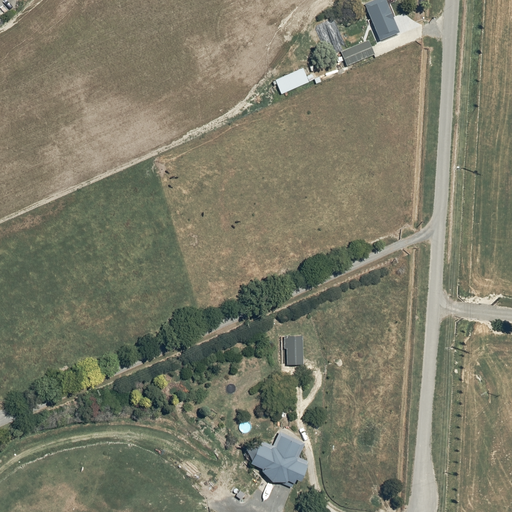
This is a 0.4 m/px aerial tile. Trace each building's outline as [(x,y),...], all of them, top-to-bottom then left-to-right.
[(371,25),(367,27),(371,37),(375,36),(379,45),(397,37),(390,19),(388,20),(382,5),(366,11),(371,25)] [(373,56),(366,41),(340,52),(346,67),(373,56)] [(315,72),(305,77),(302,69),(274,81),(280,95),(314,80),(316,85),(324,81),(335,76),(332,70),(317,77),(315,72)] [(269,87),(261,91),(268,105),(276,101),(269,87)] [(300,337),(284,337),(284,365),(300,365),(300,337)] [(244,450),(250,460),(248,463),(261,469),(261,472),(270,482),(285,482),(286,481),(292,484),(294,480),(298,482),(307,463),(296,458),(302,444),(278,433),(271,447),(258,441),(255,448),(244,450)]
